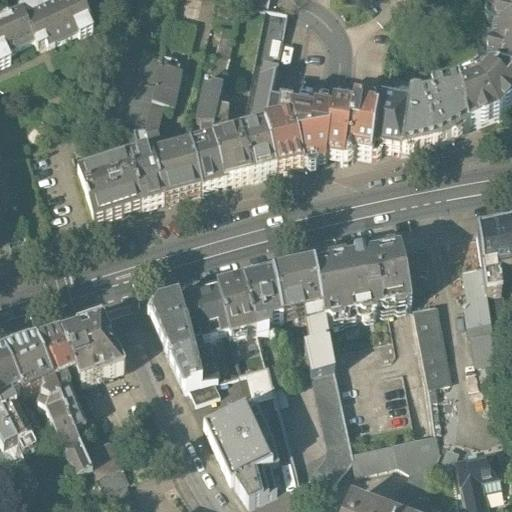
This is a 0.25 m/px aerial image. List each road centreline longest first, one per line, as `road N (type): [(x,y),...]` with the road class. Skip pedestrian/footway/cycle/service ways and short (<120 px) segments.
road 1 (primary): [(108,279),(334,218),(511,184)]
road 2 (residential): [(108,279),(216,511)]
